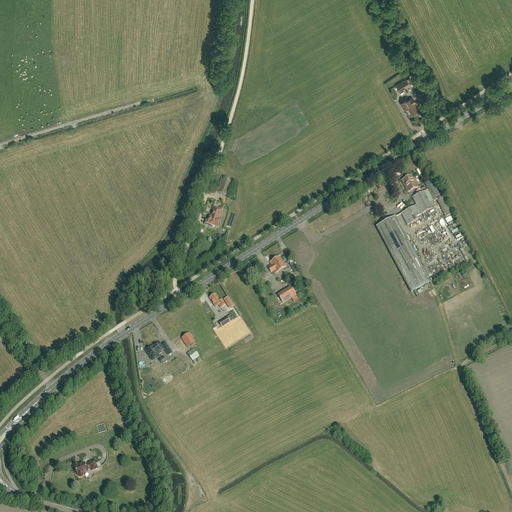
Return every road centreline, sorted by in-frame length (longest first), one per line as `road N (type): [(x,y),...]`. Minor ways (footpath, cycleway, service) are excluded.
road 1 (secondary): [(0,442),(117,337),(511,85)]
road 2 (track): [(175,289),(236,100),(253,0)]
road 3 (track): [(511,493),(454,367),(511,336)]
